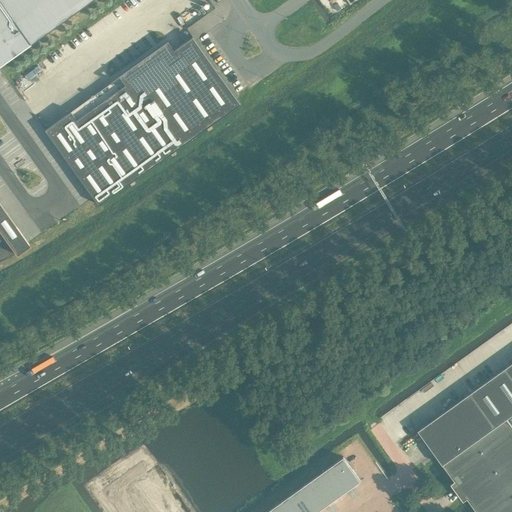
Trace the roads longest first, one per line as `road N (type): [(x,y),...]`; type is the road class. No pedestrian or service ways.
road 1 (motorway): [(0,440),(511,138)]
road 2 (motorway): [(511,96),(286,236),(0,397)]
road 3 (unclassified): [(0,103),(63,193),(34,213),(0,164)]
road 4 (unclassified): [(382,0),(315,50),(293,56),(276,52),(239,0)]
